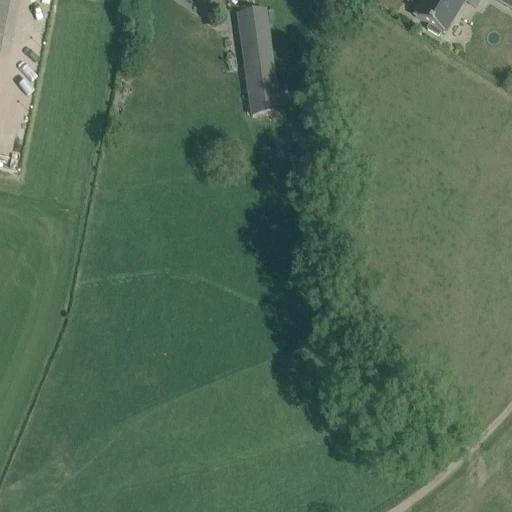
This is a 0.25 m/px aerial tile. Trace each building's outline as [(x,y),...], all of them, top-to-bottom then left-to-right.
[(0,0),(0,53),(8,13),(10,0),(0,0)] [(202,0),(217,9),(222,0),(202,0)] [(425,0),(415,18),(429,27),(427,31),(438,38),(441,34),(445,36),(466,0),(468,0),(479,6),(483,0),(425,0)] [(511,0),(496,0),(496,1),(511,11),(511,0)] [(251,118),(279,115),(265,12),(237,17),(251,118)]
